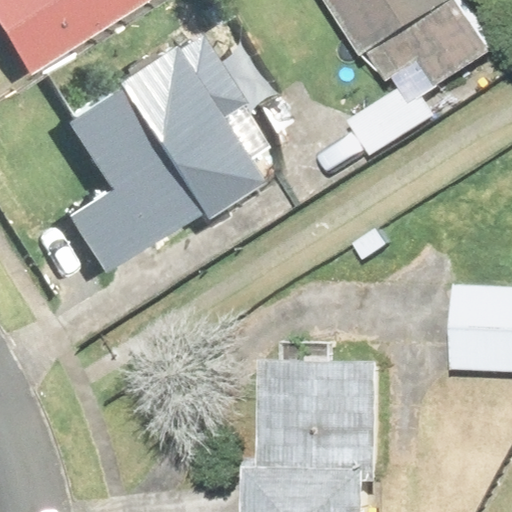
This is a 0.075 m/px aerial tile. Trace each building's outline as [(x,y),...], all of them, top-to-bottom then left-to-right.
[(0,0),(0,30),(31,76),(143,0),(0,0)] [(473,0),(343,0),(402,85),(433,63),(450,87),(502,50),(469,2),(473,0)] [(200,222),(262,180),(221,118),(243,104),(193,30),(58,120),(100,183),(58,212),(98,271),(191,209),(200,222)] [(445,116),(424,83),(362,122),(384,156),(445,116)] [(511,286),(465,285),(462,368),(511,370),(511,286)] [(391,511),(400,363),(278,355),(269,511),(391,511)]
